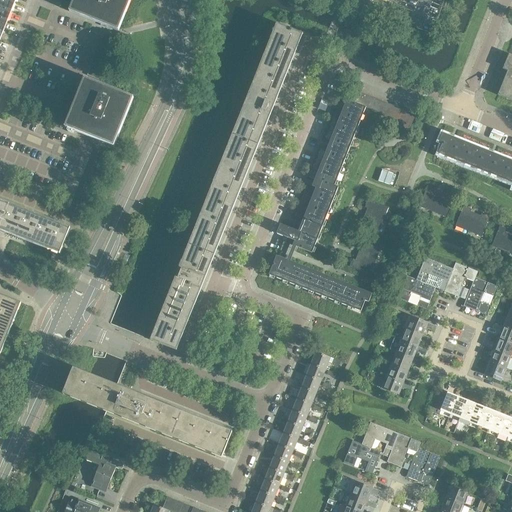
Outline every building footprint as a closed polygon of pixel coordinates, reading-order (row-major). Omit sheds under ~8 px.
[(0,0),(0,8),(11,13),(14,4),(5,0),(0,0)] [(75,0),(71,11),(101,23),(107,25),(117,29),(129,0),(75,0)] [(370,0),(369,4),(367,9),(431,34),(444,0),(370,0)] [(0,19),(7,22),(11,13),(0,8),(0,19)] [(300,34),(279,25),(278,26),(279,26),(153,340),(153,341),(174,350),(174,349),(196,295),(196,296),(197,295),(196,295),(199,287),(200,287),(203,278),(203,276),(265,122),(266,122),(266,121),(264,121),(267,113),(269,114),(272,105),(272,104),(273,102),(300,34)] [(111,46),(114,40),(102,36),(100,42),(111,46)] [(109,52),(111,46),(100,42),(98,47),(109,52)] [(109,52),(98,47),(96,53),(107,57),(109,52)] [(107,57),(96,53),(94,58),(105,63),(107,57)] [(511,54),(510,53),(505,68),(507,69),(499,95),(511,99),(511,54)] [(103,69),(105,63),(94,58),(91,64),(103,69)] [(100,74),(103,69),(91,64),(89,70),(100,74)] [(98,80),(100,74),(89,70),(87,75),(98,80)] [(96,84),(85,80),(66,126),(113,145),(132,99),(96,84)] [(361,105),(365,95),(359,92),(356,100),(355,103),(361,105)] [(366,108),(370,97),(365,95),(361,105),(365,107),(366,108)] [(328,213),(326,213),(328,208),(329,209),(333,200),(331,200),(333,195),(335,196),(338,187),(334,186),(335,186),(333,185),(335,180),(336,181),(340,172),(338,172),(340,167),(341,168),(345,160),(343,159),(345,154),(347,155),(350,147),(348,146),(350,141),(352,142),(355,133),(354,133),(355,128),(357,129),(360,120),(359,120),(360,115),(362,116),(365,107),(361,105),(355,103),(356,100),(348,96),(346,101),(312,186),(316,187),(298,232),(291,229),(280,225),(277,234),(277,233),(276,234),(287,238),(288,238),(295,241),(293,246),(298,248),(312,253),(312,252),(311,252),(312,247),(314,248),(315,246),(317,239),(316,239),(317,234),(319,235),(322,226),(321,226),(323,221),(324,222),(328,213)] [(372,110),(376,99),(370,97),(366,108),(372,110)] [(377,112),(382,101),(376,99),(372,110),(377,112)] [(383,114),(387,103),(382,101),(377,112),(383,114)] [(388,116),(392,106),(387,103),(383,114),(388,116)] [(394,119),(398,108),(392,106),(388,116),(394,119)] [(399,121),(403,110),(398,108),(394,119),(399,121)] [(404,123),(409,112),(403,110),(399,121),(404,123)] [(411,125),(415,115),(409,112),(404,123),(411,125)] [(411,125),(404,123),(399,121),(394,119),(391,125),(408,131),(411,125)] [(511,161),(446,135),(442,133),(439,142),(442,143),(438,154),(439,154),(439,153),(444,155),(444,156),(452,159),(452,158),(457,160),(457,161),(465,165),(466,163),(470,165),(470,166),(478,170),(479,168),(483,170),(483,172),(491,175),(491,173),(496,175),(496,177),(504,180),(504,179),(509,180),(509,182),(511,183),(511,161)] [(108,160),(110,154),(99,150),(97,155),(108,160)] [(105,165),(108,160),(97,155),(94,161),(105,165)] [(103,171),(105,165),(94,161),(92,166),(103,171)] [(101,176),(103,171),(92,166),(90,172),(101,176)] [(101,176),(90,172),(88,178),(99,182),(101,176)] [(97,188),(99,182),(88,178),(85,183),(97,188)] [(97,188),(85,183),(83,189),(94,193),(97,188)] [(432,212),(439,194),(431,191),(432,189),(432,188),(427,186),(419,207),(420,207),(432,212)] [(92,199),(94,193),(83,189),(81,194),(92,199)] [(92,199),(81,194),(79,200),(90,204),(92,199)] [(447,198),(439,194),(432,212),(445,216),(444,217),(445,217),(453,196),(448,194),(447,198)] [(88,210),(90,204),(79,200),(76,205),(88,210)] [(388,209),(388,208),(367,200),(365,205),(369,206),(365,214),(382,221),(384,215),(387,208),(388,209)] [(0,228),(11,233),(15,234),(54,250),(60,252),(60,253),(61,253),(69,231),(22,213),(23,212),(22,212),(15,210),(15,209),(14,210),(7,206),(0,202),(0,228)] [(85,215),(88,210),(76,205),(74,211),(85,215)] [(468,231),(475,214),(467,211),(469,208),(463,206),(455,227),(456,227),(456,226),(468,231)] [(83,222),(85,215),(74,211),(71,218),(83,222)] [(377,233),(382,221),(365,214),(362,222),(359,221),(357,226),(378,234),(377,233)] [(483,217),(475,214),(468,231),(474,234),(481,236),(481,237),(489,216),(484,214),(483,217)] [(505,251),(511,234),(504,231),(505,228),(500,226),(491,247),(492,247),(492,246),(505,251)] [(361,247),(358,255),(375,262),(380,250),(381,249),(360,241),(358,246),(361,247)] [(57,262),(59,257),(59,256),(53,254),(50,259),(57,262)] [(370,274),(375,262),(358,255),(355,263),(351,262),(349,267),(370,275),(370,274)] [(372,294),(367,293),(276,256),(269,275),(270,275),(270,274),(275,276),(274,277),(283,281),(283,279),(288,281),(287,282),(296,286),(296,284),(301,286),(300,288),(309,291),(309,290),(314,291),(313,293),(322,296),(322,295),(327,297),(326,298),(335,301),(335,300),(340,302),(339,303),(348,307),(348,305),(353,307),(352,309),(361,312),(365,301),(368,303),(372,294)] [(446,286),(453,269),(425,258),(416,280),(416,281),(426,285),(426,284),(435,288),(435,287),(444,291),(446,286)] [(464,278),(473,282),(475,278),(478,272),(455,263),(453,269),(446,286),(444,291),(466,300),(470,291),(461,287),(464,278)] [(426,310),(435,288),(426,284),(426,285),(416,281),(416,280),(407,276),(398,298),(408,302),(412,293),(420,297),(417,306),(426,310)] [(497,287),(475,278),(473,282),(470,291),(466,300),(463,306),(485,315),(497,287)] [(0,355),(21,303),(0,294),(0,355)] [(402,328),(405,329),(422,336),(422,335),(425,328),(434,332),(436,327),(407,315),(407,316),(410,317),(406,327),(403,326),(402,328)] [(511,330),(511,317),(508,315),(503,327),(511,330)] [(511,344),(511,330),(503,327),(498,339),(511,344)] [(432,339),(422,335),(422,336),(405,329),(401,339),(398,338),(398,340),(401,341),(417,348),(418,347),(420,340),(429,344),(432,339)] [(510,358),(511,353),(511,344),(498,339),(494,351),(510,358)] [(427,350),(418,347),(417,348),(401,341),(397,351),(394,350),(393,351),(396,353),(413,359),(415,352),(425,356),(427,350)] [(505,370),(510,358),(494,351),(489,363),(505,370)] [(316,352),(311,364),(325,369),(328,362),(339,366),(341,362),(316,352)] [(422,362),(413,359),(396,353),(392,363),(389,362),(388,363),(388,364),(391,365),(408,371),(411,364),(420,367),(422,362)] [(501,382),(505,370),(489,363),(484,375),(501,382)] [(321,381),(325,369),(311,364),(307,375),(321,381)] [(417,374),(408,371),(391,365),(387,375),(384,374),(384,375),(403,383),(403,382),(406,376),(415,379),(417,374)] [(92,376),(74,369),(63,395),(222,458),(223,455),(223,454),(224,453),(230,437),(231,435),(232,432),(140,395),(141,394),(122,387),(121,388),(92,376)] [(316,392),(321,381),(307,375),(302,387),(316,392)] [(413,386),(403,382),(403,383),(384,375),(382,375),(377,386),(399,395),(401,388),(411,391),(413,386)] [(311,404),(316,392),(302,387),(297,398),(311,404)] [(449,418),(458,397),(447,392),(446,397),(440,414),(449,418)] [(446,397),(437,393),(429,412),(439,416),(440,414),(446,397)] [(458,422),(467,400),(458,397),(449,418),(458,422)] [(307,415),(311,404),(297,398),(293,410),(307,415)] [(468,426),(477,404),(467,400),(458,422),(468,426)] [(477,430),(486,408),(477,404),(468,426),(477,430)] [(487,433),(496,412),(486,408),(477,430),(487,433)] [(302,427),(307,415),(293,410),(288,421),(302,427)] [(496,437),(505,416),(496,412),(487,433),(496,437)] [(506,441),(511,425),(511,418),(505,416),(496,437),(506,441)] [(298,439),(302,427),(288,421),(284,433),(298,439)] [(391,451),(398,434),(370,423),(362,444),(371,448),(375,440),(384,443),(389,445),(384,456),(389,457),(391,451)] [(293,450),(298,439),(284,433),(279,444),(293,450)] [(420,443),(398,434),(391,451),(389,457),(387,462),(401,468),(409,471),(411,466),(403,463),(404,461),(402,461),(407,449),(416,453),(418,449),(420,443)] [(381,452),(371,448),(362,444),(352,441),(343,463),(353,467),(357,458),(366,462),(367,460),(369,461),(368,464),(375,466),(381,452)] [(289,462),(293,450),(279,444),(274,456),(289,462)] [(125,460),(105,452),(104,454),(91,449),(86,460),(99,466),(93,482),(91,487),(105,493),(107,488),(108,488),(116,468),(121,470),(125,460)] [(440,458),(418,449),(416,453),(411,466),(409,471),(408,472),(406,477),(420,483),(422,478),(424,479),(422,484),(428,486),(432,476),(426,474),(425,477),(421,475),(422,473),(423,473),(427,464),(435,467),(436,467),(440,458)] [(284,473),(289,462),(274,456),(270,467),(284,473)] [(280,485),(284,473),(270,467),(265,479),(280,485)] [(275,496),(280,485),(265,479),(261,491),(275,496)] [(347,493),(350,495),(350,494),(367,501),(367,500),(370,494),(379,497),(381,492),(352,481),(352,482),(355,483),(351,493),(348,492),(347,493)] [(451,486),(446,499),(462,505),(467,493),(451,486)] [(100,511),(104,503),(74,492),(67,489),(64,495),(71,498),(65,511),(100,511)] [(270,508),(275,496),(261,491),(256,502),(270,508)] [(377,504),(367,500),(367,501),(350,494),(350,495),(346,505),(343,504),(343,505),(342,505),(346,506),(359,511),(362,511),(365,505),(375,509),(377,504)] [(168,510),(173,499),(167,497),(164,504),(161,503),(160,504),(160,503),(158,506),(168,510)] [(172,511),(174,511),(178,502),(173,499),(168,510),(172,511)] [(444,511),(459,511),(462,505),(446,499),(443,506),(441,511),(444,511)] [(481,499),(478,506),(483,508),(486,501),(481,499)] [(180,511),(184,504),(178,502),(174,511),(180,511)] [(268,511),(270,508),(256,502),(252,511),(268,511)]
